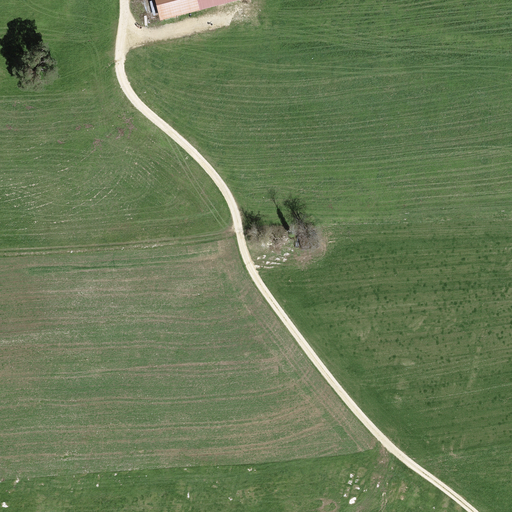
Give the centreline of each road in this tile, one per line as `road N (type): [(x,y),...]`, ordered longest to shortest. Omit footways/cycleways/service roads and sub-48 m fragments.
road 1 (track): [(511,44),(263,17),(172,28),(123,20)]
road 2 (track): [(474,511),(361,415),(259,283),(239,230)]
road 3 (track): [(239,230),(211,169),(125,88),(117,58),(125,0)]
road 4 (track): [(0,252),(239,230)]
